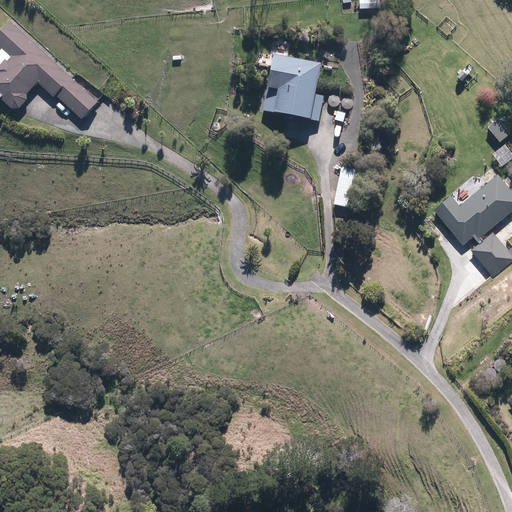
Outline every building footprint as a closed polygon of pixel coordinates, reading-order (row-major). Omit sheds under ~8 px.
[(380,0),(360,0),(361,8),(381,7),(380,0)] [(100,102),(13,21),(0,35),(0,44),(13,56),(13,57),(9,61),(7,59),(0,67),(0,94),(15,108),(21,108),(29,99),(29,94),(40,82),(56,97),(58,95),(84,119),(100,102)] [(310,28),(298,29),(299,41),(311,41),(310,28)] [(323,63),(276,54),(270,87),(281,89),(278,111),(313,118),(323,63)] [(346,114),(338,111),(335,121),(343,123),(346,114)] [(501,117),(486,128),(499,144),(510,134),(501,124),(504,121),(501,117)] [(357,170),(341,167),(339,174),(336,173),(333,179),(338,181),(333,205),(350,209),(357,170)] [(453,196),(437,209),(466,245),(477,236),(480,239),(511,213),(511,188),(500,175),(462,206),(453,196)]
